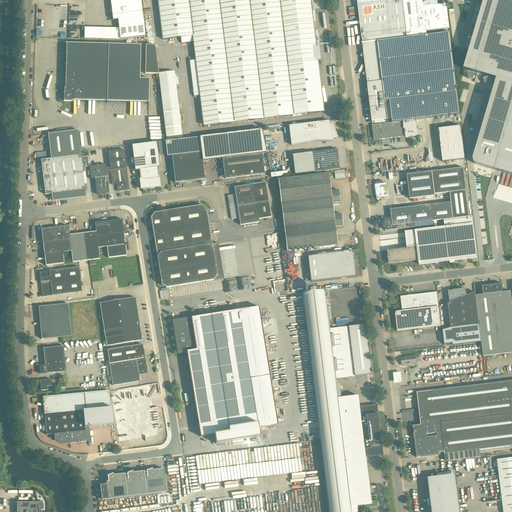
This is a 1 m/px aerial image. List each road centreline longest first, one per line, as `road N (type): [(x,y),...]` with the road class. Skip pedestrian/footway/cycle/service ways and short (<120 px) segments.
road 1 (unknown): [(174,446),(277,439),(294,428),(297,409),(275,302),(256,297),(155,313)]
road 2 (unclassified): [(85,467),(174,446),(137,200)]
road 3 (unclassified): [(85,467),(35,447),(28,436),(18,353),(21,211)]
road 4 (unclassified): [(338,0),(372,283)]
road 5 (unclassified): [(372,283),(400,511)]
road 6 (unclassified): [(21,211),(28,0)]
road 7 (unclassified): [(372,283),(511,266)]
road 8 (unclassified): [(223,240),(216,197),(137,200)]
road 9 (unknown): [(188,511),(188,499),(199,491),(292,481)]
